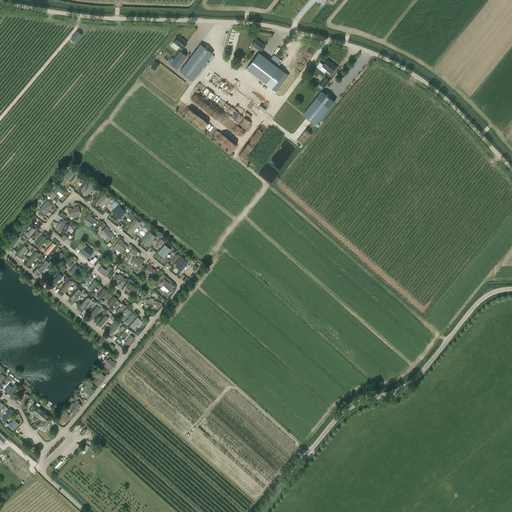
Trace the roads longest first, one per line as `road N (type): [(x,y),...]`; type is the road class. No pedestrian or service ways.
road 1 (unclassified): [(511,171),(449,100),(350,45),(259,24),(83,16),(0,2)]
road 2 (unclassified): [(259,511),(342,412),(409,383),(486,292),(511,289)]
road 3 (residential): [(153,321),(176,291),(175,280),(79,200),(63,203),(44,228)]
road 4 (residential): [(3,250),(126,355)]
road 5 (residential): [(153,321),(44,228)]
road 6 (track): [(78,15),(77,27),(0,118)]
road 7 (residential): [(45,447),(126,355)]
